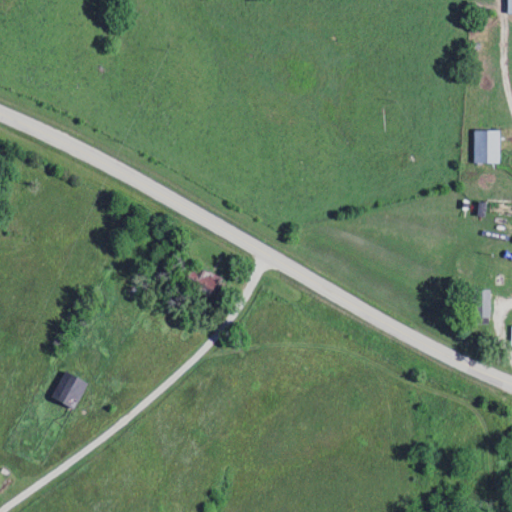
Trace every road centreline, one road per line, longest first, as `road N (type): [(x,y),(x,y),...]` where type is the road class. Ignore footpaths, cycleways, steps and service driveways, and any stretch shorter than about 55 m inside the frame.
road 1 (tertiary): [(0,114),(142,181),(511,390)]
road 2 (residential): [(262,254),(244,298),(160,396),(101,446)]
